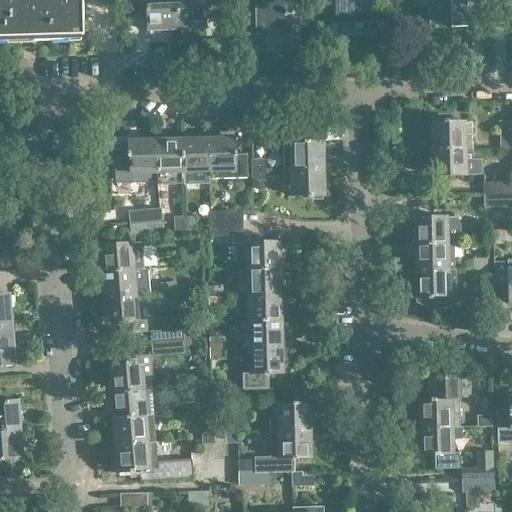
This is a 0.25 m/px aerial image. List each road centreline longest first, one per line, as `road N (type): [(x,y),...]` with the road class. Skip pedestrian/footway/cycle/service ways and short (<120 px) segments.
road 1 (residential): [(70,511),(48,115),(93,90),(359,91)]
road 2 (residential): [(364,325),(359,91)]
road 3 (residential): [(371,511),(364,325)]
road 4 (residential): [(359,91),(511,87)]
road 5 (residential): [(511,345),(364,325)]
